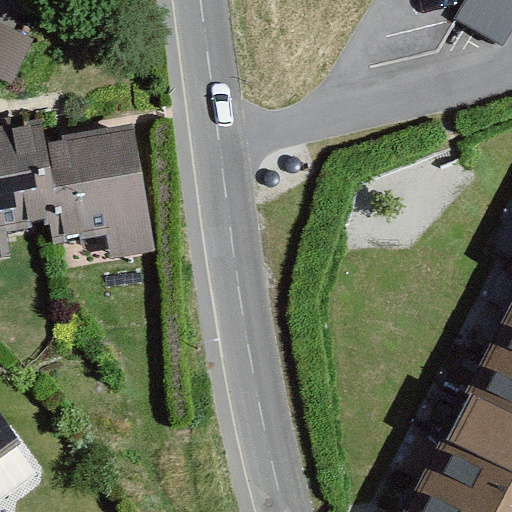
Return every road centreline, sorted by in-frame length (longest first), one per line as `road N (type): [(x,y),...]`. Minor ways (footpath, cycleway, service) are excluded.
road 1 (unclassified): [(284,511),(252,372),(199,0)]
road 2 (track): [(511,54),(217,150)]
